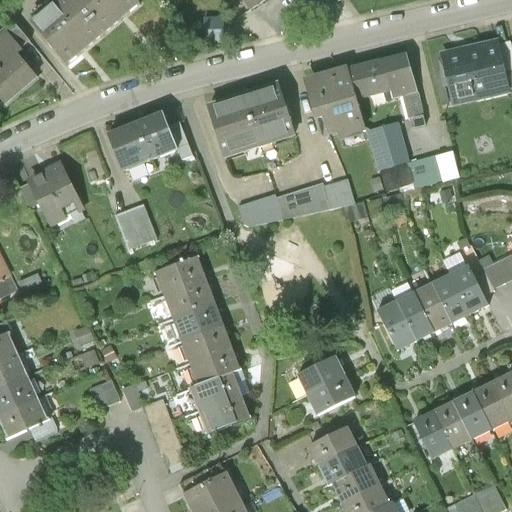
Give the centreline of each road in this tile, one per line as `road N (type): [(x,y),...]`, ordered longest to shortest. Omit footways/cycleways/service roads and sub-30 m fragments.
road 1 (residential): [(0,174),(164,100),(358,27),(465,0)]
road 2 (residential): [(160,511),(130,440),(7,489)]
